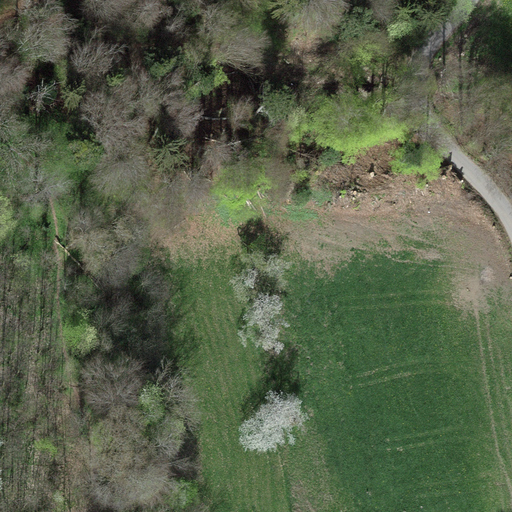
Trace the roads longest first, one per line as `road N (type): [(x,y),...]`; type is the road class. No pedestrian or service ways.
road 1 (track): [(96,511),(88,431),(57,345),(54,203),(21,151),(0,137)]
road 2 (unclassified): [(464,0),(409,70),(408,102),(418,122),(511,210)]
